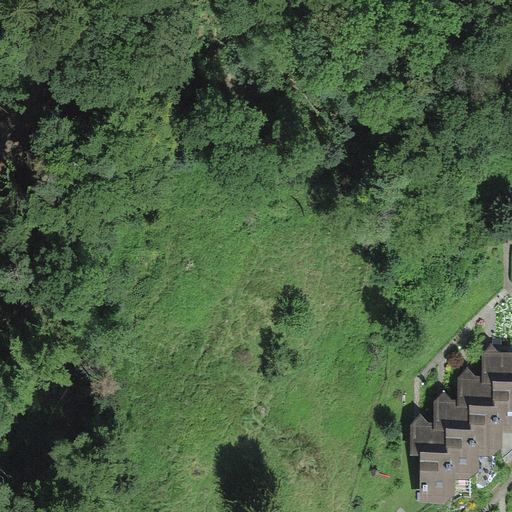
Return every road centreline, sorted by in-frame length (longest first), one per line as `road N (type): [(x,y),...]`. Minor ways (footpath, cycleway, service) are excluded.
road 1 (track): [(226,141),(127,238),(21,454),(0,474)]
road 2 (track): [(101,0),(21,113),(0,157)]
